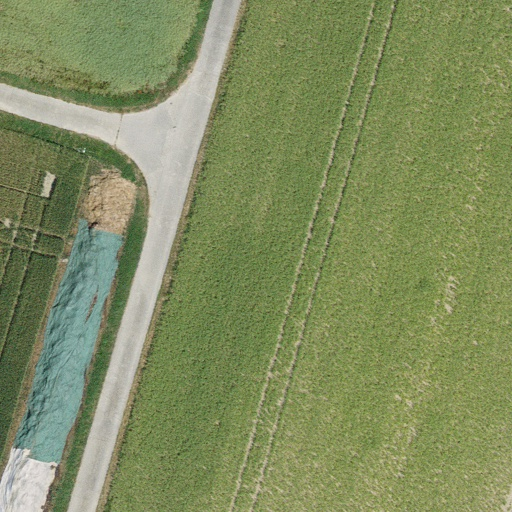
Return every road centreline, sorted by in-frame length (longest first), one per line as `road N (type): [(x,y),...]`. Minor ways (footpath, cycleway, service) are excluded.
road 1 (track): [(81,511),(225,0)]
road 2 (track): [(182,155),(0,103)]
